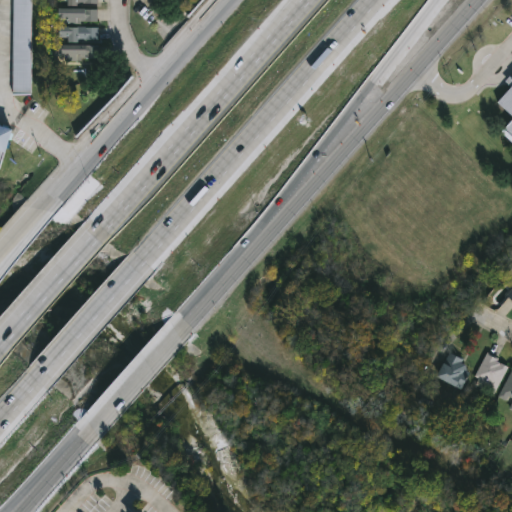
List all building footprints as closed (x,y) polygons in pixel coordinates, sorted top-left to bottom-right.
[(30,0),(30,94),(13,94),(13,0),(30,0)] [(97,23),(97,10),(59,9),(59,20),(67,20),(67,23),(97,23)] [(98,28),(59,27),(59,38),(68,38),(68,41),(98,42),(98,28)] [(68,61),(96,60),(96,45),(57,46),(57,56),(68,56),(68,61)] [(511,141),(500,131),(511,117),(511,115),(495,100),(511,80),(511,141)] [(0,128),(11,132),(0,166),(0,128)] [(459,387),(436,377),(446,352),(470,362),(459,387)] [(493,393),(471,382),(486,354),(508,366),(493,393)] [(511,410),(508,408),(510,403),(497,396),(511,368),(511,410)]
